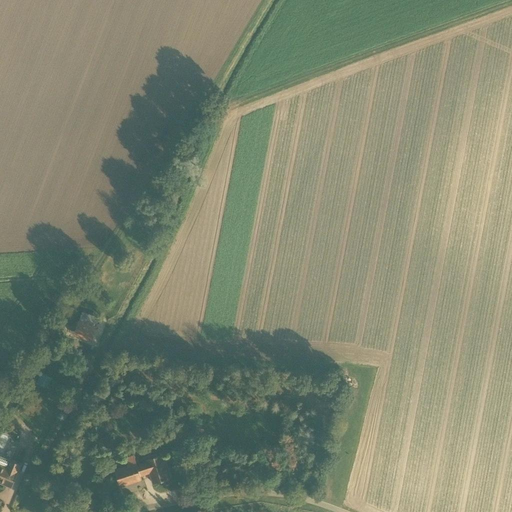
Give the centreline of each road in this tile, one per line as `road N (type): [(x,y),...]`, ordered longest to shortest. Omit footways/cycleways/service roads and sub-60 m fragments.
road 1 (track): [(194,113),(0,429)]
road 2 (track): [(511,4),(194,113)]
road 3 (unclassified): [(119,511),(247,494),(332,511)]
road 4 (track): [(194,113),(267,0)]
